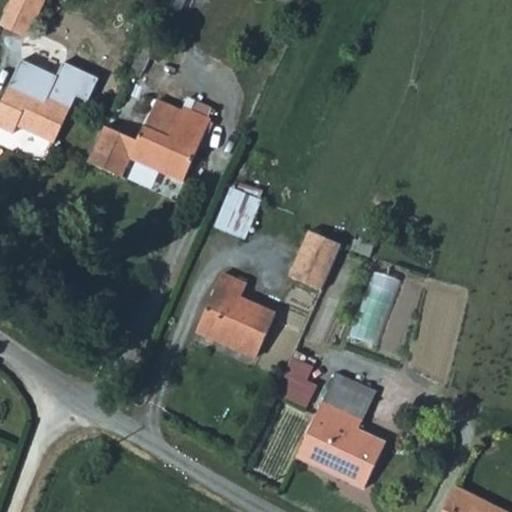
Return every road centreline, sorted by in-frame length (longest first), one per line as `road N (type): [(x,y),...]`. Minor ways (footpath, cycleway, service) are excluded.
road 1 (unclassified): [(269,511),(0,342)]
road 2 (track): [(49,376),(14,511)]
